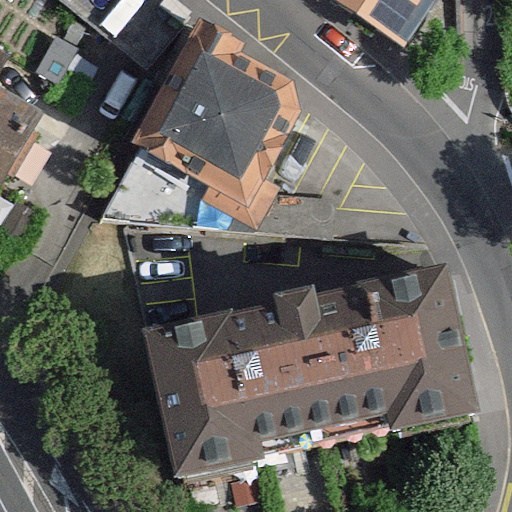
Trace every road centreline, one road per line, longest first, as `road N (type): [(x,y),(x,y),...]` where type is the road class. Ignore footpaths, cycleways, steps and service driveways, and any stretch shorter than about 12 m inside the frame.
road 1 (residential): [(443,183),(362,90),(253,0)]
road 2 (residential): [(443,183),(478,79),(480,0)]
